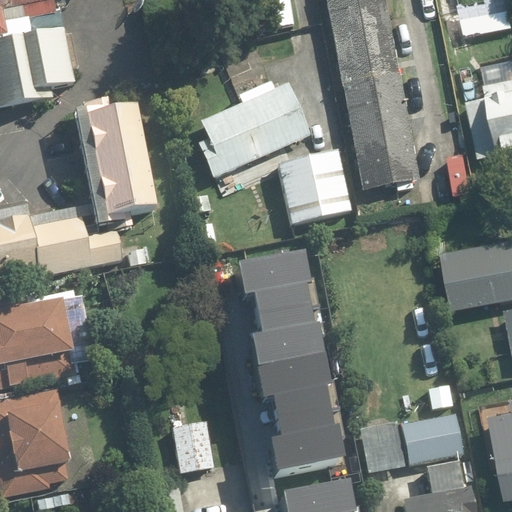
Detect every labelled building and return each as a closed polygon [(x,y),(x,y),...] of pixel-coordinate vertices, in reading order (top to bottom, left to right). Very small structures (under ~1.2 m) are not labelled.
[(0,0),(0,111),(55,101),(53,92),(79,87),(62,0),(0,0)] [(251,0),(257,32),(296,25),(291,0),(251,0)] [(329,0),(363,192),(422,182),(390,0),(329,0)] [(511,0),(465,8),(469,34),(511,26),(511,0)] [(198,140),(216,181),(313,140),(289,86),(280,90),(277,83),(242,99),(245,106),(203,124),(208,136),(198,140)] [(498,101),(476,105),(485,162),(511,157),(511,86),(496,89),(498,101)] [(0,223),(0,287),(177,253),(149,108),(78,122),(94,205),(0,223)] [(343,154),(279,166),(291,227),(355,215),(343,154)] [(391,232),(366,236),(369,255),(394,251),(391,232)] [(511,245),(453,256),(463,313),(511,304),(511,245)] [(266,443),(273,479),(339,467),(334,439),(342,438),(330,379),(316,382),(307,335),(320,333),(310,280),(303,281),(298,258),(232,271),(238,301),(251,298),(260,343),(250,345),(261,401),(270,399),(278,441),(266,443)] [(0,394),(123,372),(119,349),(93,354),(80,286),(0,300),(0,394)] [(0,490),(1,498),(75,487),(71,460),(75,460),(67,407),(63,408),(60,392),(0,401),(0,490)] [(511,408),(481,415),(487,445),(497,443),(509,505),(511,504),(511,408)] [(364,436),(373,491),(394,487),(392,472),(466,459),(460,419),(364,436)] [(209,424),(175,429),(182,477),(217,471),(209,424)] [(476,511),(472,491),(464,492),(459,464),(425,471),(430,499),(403,504),(404,511),(476,511)] [(116,511),(112,490),(39,505),(40,511),(116,511)] [(354,511),(354,508),(334,511),(330,492),(279,501),(280,511),(354,511)]
